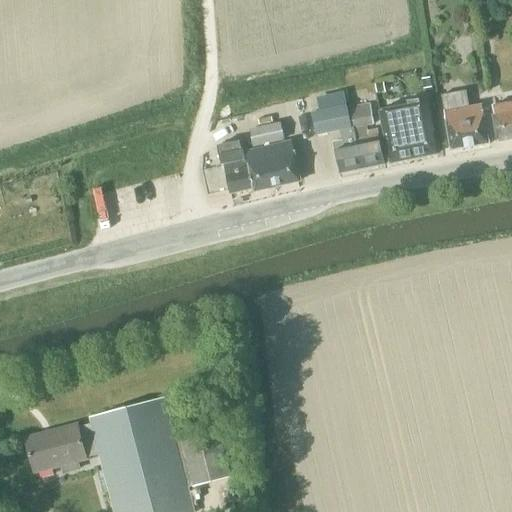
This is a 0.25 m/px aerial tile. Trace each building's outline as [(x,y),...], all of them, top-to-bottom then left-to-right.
[(377,83),(379,92),(387,91),(385,82),(377,83)] [(481,105),(469,107),(466,91),(441,96),(442,103),(444,112),(443,112),(449,150),(450,150),(450,152),(452,152),(452,151),(486,145),(488,145),(489,144),(488,143),(481,105)] [(389,164),(436,155),(425,100),(406,104),(407,106),(379,112),(389,164)] [(511,103),(492,107),(494,116),(492,117),(497,143),(511,140),(511,103)] [(369,105),(349,109),(361,170),(384,165),(378,135),(377,129),(367,131),(366,126),(372,125),(369,105)] [(339,131),(341,142),(333,144),(339,174),(361,170),(349,109),(314,116),(318,136),(339,131)] [(284,141),(280,123),(249,130),(253,148),(284,141)] [(253,192),(299,181),(291,143),(245,154),(246,159),(243,160),(240,142),(217,147),(220,162),(222,167),(225,167),(230,193),(252,188),(253,192)] [(33,473),(60,466),(62,476),(80,471),(78,461),(85,459),(85,457),(98,454),(113,511),(192,511),(163,399),(89,419),(91,425),(77,428),(77,426),(24,440),(33,473)] [(192,487),(228,478),(216,430),(180,439),(192,487)]
